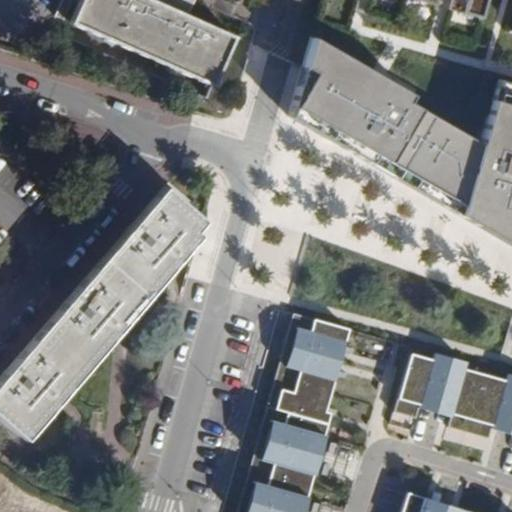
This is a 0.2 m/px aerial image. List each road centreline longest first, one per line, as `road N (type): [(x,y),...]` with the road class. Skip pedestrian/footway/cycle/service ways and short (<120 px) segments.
road 1 (residential): [(250,159),(158,511)]
road 2 (residential): [(0,320),(161,139)]
road 3 (residential): [(161,139),(0,81)]
